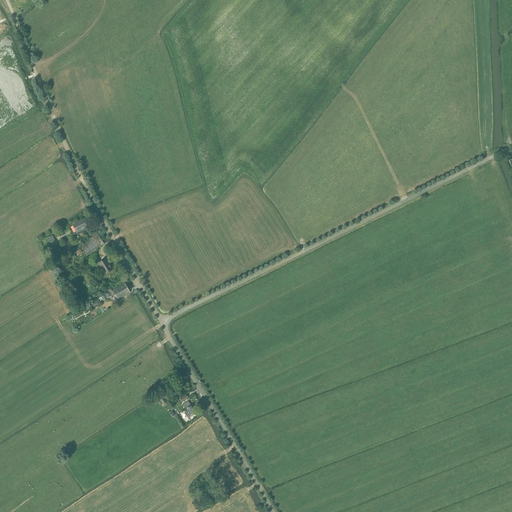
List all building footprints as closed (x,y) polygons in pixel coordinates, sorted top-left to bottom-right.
[(74,233),(76,237),(86,231),(85,228),(87,227),(84,219),(73,225),(76,232),(74,233)] [(82,247),(87,255),(104,244),(97,234),(89,239),(90,241),(82,247)] [(106,259),(98,264),(103,274),(112,270),(106,259)] [(124,284),(113,291),(118,299),(129,293),(124,284)] [(186,409),(184,410),(188,418),(192,415),(193,415),(194,415),(194,414),(195,413),(188,401),(184,404),(186,409)]
